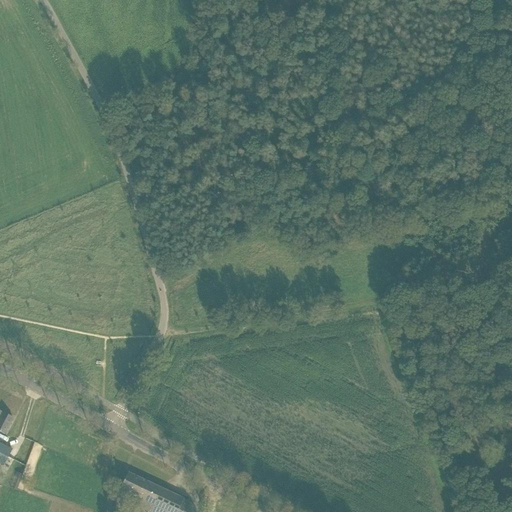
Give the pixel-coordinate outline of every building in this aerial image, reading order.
[(357,179),(361,189),(368,186),(373,188),(376,197),(381,195),(381,196),(383,196),(383,194),(385,191),(378,171),(357,179)] [(0,432),(4,434),(8,427),(13,418),(0,411),(0,432)] [(0,443),(0,464),(2,466),(11,450),(0,443)] [(12,482),(18,484),(22,475),(16,472),(12,482)] [(182,511),(187,511),(192,503),(127,473),(119,490),(137,498),(133,505),(148,511),(176,511),(178,510),(182,511)]
